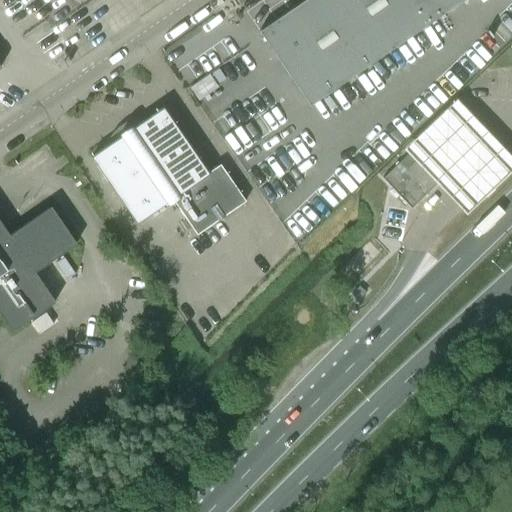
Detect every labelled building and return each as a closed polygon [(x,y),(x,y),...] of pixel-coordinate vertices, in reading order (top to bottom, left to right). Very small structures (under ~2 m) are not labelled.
[(303,0),(259,31),(299,88),(310,105),(462,0),(303,0)] [(473,214),(511,174),(511,157),(458,102),(411,148),(413,150),(441,179),(473,214)] [(121,136),(91,156),(136,223),(167,202),(169,205),(174,201),(197,234),(245,200),(220,164),(208,172),(168,113),(137,134),(131,125),(119,133),(121,136)] [(383,178),(410,206),(411,207),(441,179),(413,150),(383,178)] [(0,220),(0,312),(12,331),(55,301),(35,271),(76,243),(51,206),(9,234),(0,220)]
